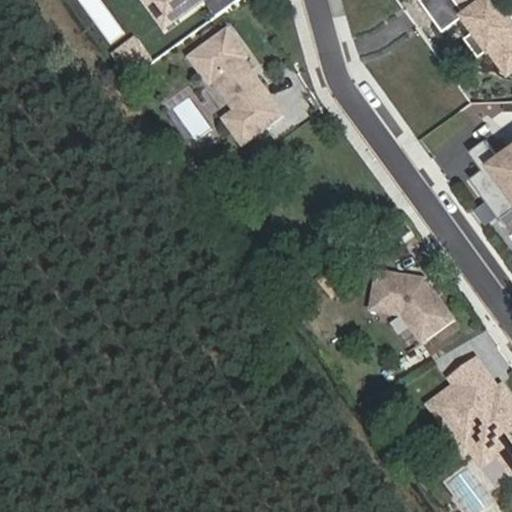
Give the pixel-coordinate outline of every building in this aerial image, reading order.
[(151,0),(168,23),(200,0),(151,0)] [(427,0),(447,27),(458,19),(461,5),(464,3),(470,11),(481,26),(469,34),(483,53),(495,45),(503,57),(510,53),(511,55),(511,9),(509,5),(502,10),(494,0),(427,0)] [(509,5),(505,0),(494,0),(502,10),(509,5)] [(461,5),(458,19),(470,11),(464,3),(461,5)] [(239,22),(202,48),(221,74),(225,71),(247,102),(236,110),(254,134),(294,106),(267,69),(263,71),(259,65),(261,61),(254,51),(258,48),(239,22)] [(503,57),(511,68),(511,55),(510,53),(503,57)] [(511,130),(506,135),(511,143),(500,152),(486,133),(476,141),(483,151),(477,155),(483,163),(471,172),(500,213),(511,204),(511,130)] [(476,141),(470,145),(477,155),(483,151),(476,141)] [(428,276),(381,268),(374,307),(406,312),(425,339),(457,316),(437,288),(430,292),(426,287),(428,276)] [(480,357),(454,376),(458,383),(432,402),(466,451),(472,446),(487,435),(499,452),(511,469),(511,393),(505,384),(501,387),(480,357)] [(499,452),(487,435),(472,446),(484,463),(499,452)]
